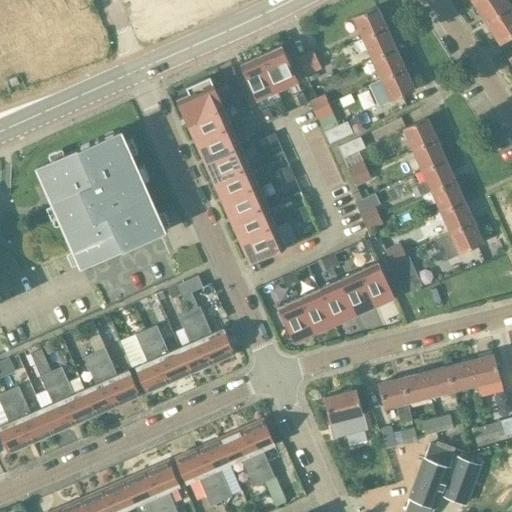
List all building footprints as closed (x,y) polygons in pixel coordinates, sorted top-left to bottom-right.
[(507,0),(477,0),(474,2),(487,23),(511,7),(507,0)] [(363,39),(387,28),(378,6),(354,17),(363,39)] [(511,7),(487,23),(501,44),(511,36),(511,7)] [(363,39),(354,43),(359,53),(368,48),(373,59),(397,49),(387,28),(363,39)] [(298,81),(281,45),(261,54),(277,91),(298,81)] [(382,80),(406,69),(397,49),(373,59),(382,80)] [(313,50),(298,57),(302,66),(318,59),(313,50)] [(261,54),(240,63),(256,100),(277,91),(261,54)] [(318,59),(302,66),(306,75),(322,68),(318,59)] [(382,80),(370,85),(380,107),(416,91),(406,69),(382,80)] [(188,93),(176,98),(188,125),(225,109),(210,76),(186,87),(188,93)] [(243,91),(232,96),(235,103),(246,98),(243,91)] [(296,95),(301,106),(307,103),(303,92),(296,95)] [(310,103),(313,111),(329,104),(325,96),(310,103)] [(246,98),(235,103),(238,109),(249,104),(246,98)] [(329,104),(313,111),(317,119),(332,112),(329,104)] [(261,110),(266,121),(273,118),(268,108),(261,110)] [(225,109),(188,125),(197,145),(233,128),(225,109)] [(414,150),(437,139),(428,118),(404,129),(414,150)] [(347,121),(324,132),(329,143),(352,133),(347,121)] [(233,128),(197,145),(205,164),(242,148),(233,128)] [(74,250),(82,268),(164,232),(155,213),(119,131),(37,167),(53,202),(74,250)] [(264,138),(267,144),(277,139),(274,133),(264,138)] [(360,136),(338,146),(343,157),(365,147),(360,136)] [(423,171),(447,160),(437,139),(414,150),(423,171)] [(242,148),(205,164),(214,184),(251,168),(242,148)] [(422,195),(432,191),(456,181),(447,160),(423,171),(427,181),(416,186),(421,196),(422,195)] [(348,169),(352,177),(367,170),(363,162),(348,169)] [(278,170),(281,177),(292,172),(289,166),(278,170)] [(251,168),(214,184),(223,204),(260,188),(251,168)] [(367,170),(352,177),(356,185),(371,178),(367,170)] [(292,172),(281,177),(284,184),(295,179),(292,172)] [(436,201),(441,212),(465,201),(456,181),(432,191),(422,195),(427,205),(436,201)] [(260,188),(223,204),(232,223),(268,207),(260,188)] [(451,233),(474,222),(465,201),(441,212),(451,233)] [(296,210),(299,216),(310,212),(307,205),(296,210)] [(360,213),(363,221),(379,215),(375,206),(360,213)] [(268,207),(232,223),(241,243),(277,226),(268,207)] [(310,212),(299,216),(302,223),(313,218),(310,212)] [(379,215),(363,221),(367,230),(382,223),(379,215)] [(451,233),(436,239),(446,260),(460,254),(484,244),(474,222),(451,233)] [(277,226),(241,243),(250,263),(286,247),(277,226)] [(368,239),(361,242),(366,253),(373,250),(368,239)] [(401,243),(385,250),(389,259),(405,252),(401,243)] [(405,252),(389,259),(405,294),(406,293),(421,287),(405,252)] [(334,254),(328,257),(333,268),(339,265),(334,254)] [(321,260),(326,271),(333,268),(328,257),(321,260)] [(378,261),(358,270),(374,306),(394,297),(378,261)] [(358,270),(339,278),(355,315),(374,306),(358,270)] [(295,271),(288,274),(293,285),(300,282),(295,271)] [(286,288),(293,285),(288,274),(282,277),(286,288)] [(188,311),(189,310),(198,306),(192,292),(203,287),(198,275),(177,284),(182,294),(188,311)] [(339,278),(319,287),(334,324),(355,315),(339,278)] [(319,287),(299,296),(315,332),(334,324),(319,287)] [(299,296),(277,305),(294,342),(315,332),(299,296)] [(223,327),(212,332),(200,306),(198,306),(189,310),(212,362),(234,352),(223,327)] [(178,315),(190,342),(179,347),(190,371),(212,362),(189,310),(178,315)] [(190,371),(179,347),(168,351),(157,325),(146,329),(169,381),(190,371)] [(135,334),(147,361),(136,366),(147,391),(169,381),(146,329),(135,334)] [(129,369),(116,374),(105,347),(95,352),(117,403),(139,393),(129,369)] [(85,388),(95,413),(117,403),(95,352),(83,357),(95,383),(85,388)] [(500,379),(501,379),(495,354),(471,360),(477,385),(476,386),(479,397),(503,390),(500,379)] [(14,357),(0,360),(0,369),(2,376),(18,371),(14,357)] [(448,366),(454,391),(476,386),(477,385),(471,360),(448,366)] [(95,413),(85,388),(73,393),(61,366),(52,371),(74,422),(95,413)] [(425,372),(431,397),(454,391),(448,366),(425,372)] [(42,407),(52,431),(74,422),(52,371),(40,376),(52,402),(42,407)] [(402,378),(408,403),(431,397),(425,372),(402,378)] [(412,420),(407,403),(408,403),(402,378),(378,384),(384,409),(396,406),(400,423),(412,420)] [(52,431),(42,407),(30,412),(18,385),(8,389),(31,441),(52,431)] [(0,392),(0,401),(8,421),(0,424),(0,430),(8,450),(31,441),(8,389),(0,392)] [(356,389),(324,398),(330,421),(334,438),(367,430),(356,389)] [(453,429),(450,414),(436,417),(440,432),(453,429)] [(421,421),(425,435),(440,432),(436,417),(421,421)] [(511,433),(511,417),(487,425),(491,439),(511,433)] [(265,420),(243,429),(265,481),(275,476),(263,450),(275,445),(265,420)] [(386,449),(394,447),(396,447),(393,433),(391,425),(381,428),(386,449)] [(472,429),(476,443),(491,439),(487,425),(472,429)] [(399,431),(403,445),(418,441),(414,427),(399,431)] [(265,481),(243,429),(221,439),(232,464),(242,459),(253,486),(265,481)] [(232,464),(221,439),(199,448),(221,500),(232,496),(220,469),(232,464)] [(413,511),(433,511),(435,507),(436,507),(447,477),(455,454),(455,453),(430,444),(410,498),(406,509),(413,511)] [(221,500),(199,448),(177,458),(188,483),(199,478),(210,505),(221,500)] [(456,457),(442,495),(466,504),(479,466),(456,457)] [(147,470),(165,511),(177,511),(169,491),(180,486),(169,461),(147,470)] [(165,511),(147,470),(126,480),(137,505),(136,505),(138,511),(146,511),(151,510),(151,511),(165,511)] [(104,489),(114,511),(125,511),(125,510),(136,505),(137,505),(126,480),(104,489)] [(114,511),(104,489),(83,499),(88,511),(114,511)] [(88,511),(83,499),(61,508),(62,511),(88,511)]
